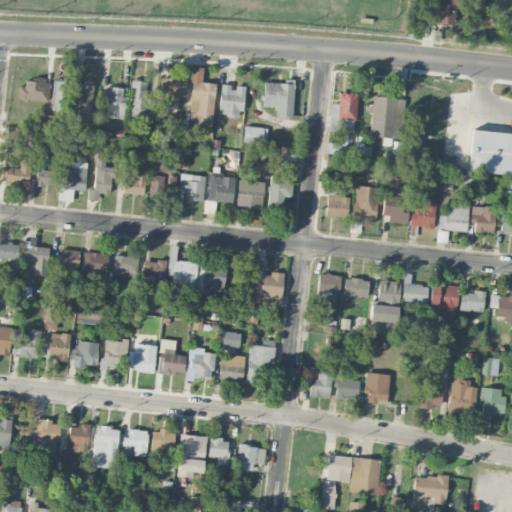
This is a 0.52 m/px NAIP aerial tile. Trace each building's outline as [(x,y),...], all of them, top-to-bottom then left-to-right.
[(458,25),(459,0),(425,0),(424,23),(458,25)] [(189,111),(196,111),(196,125),(212,126),(214,83),(201,82),(202,67),(188,66),(187,81),(191,82),(189,111)] [(186,79),(160,78),(159,108),(177,109),(177,96),(185,96),(186,79)] [(292,117),(293,79),(284,79),(284,83),(263,82),(262,106),(276,107),(276,117),(292,117)] [(47,81),(18,80),(17,99),(47,101),(47,81)] [(93,81),(84,80),(83,84),(72,83),(71,92),(79,93),(76,121),(89,122),(93,81)] [(145,81),(129,80),(128,117),(148,117),(149,98),(145,98),(145,81)] [(66,111),(67,81),(52,81),(51,110),(66,111)] [(244,86),(232,85),(221,84),(218,115),(241,118),(244,86)] [(124,88),(101,87),(100,117),(123,118),(124,88)] [(355,93),(337,93),(337,104),(330,103),(329,132),(342,132),(342,143),(326,142),(326,153),(352,155),(355,93)] [(400,139),(403,98),(372,97),(371,104),(370,104),(368,137),(400,139)] [(267,128),(244,125),(242,142),(264,145),(267,128)] [(468,173),(511,175),(511,133),(471,130),(468,173)] [(30,153),(20,152),(19,168),(10,168),(11,161),(3,161),(1,183),(28,185),(30,153)] [(104,167),(105,159),(95,158),(93,190),(87,189),(87,200),(98,200),(99,193),(110,194),(112,167),(104,167)] [(63,188),(83,190),(86,163),(66,161),(63,188)] [(122,194),(143,195),(144,168),(136,167),(136,179),(122,178),(122,194)] [(149,175),(148,196),(161,197),(161,188),(174,189),(175,168),(161,167),(160,175),(149,175)] [(37,170),(36,185),(54,186),(54,171),(37,170)] [(178,191),(184,191),(183,200),(202,201),(205,176),(180,173),(178,191)] [(232,201),(233,175),(208,174),(207,200),(232,201)] [(282,197),(291,197),(292,179),(269,178),(267,207),(282,208),(282,197)] [(262,181),(237,180),(236,206),(261,207),(262,181)] [(377,187),(354,186),(352,220),(376,221),(377,187)] [(341,191),(328,189),(324,216),(346,219),(349,197),(340,196),(341,191)] [(381,215),(387,215),(387,223),(407,224),(408,197),(382,196),(381,215)] [(416,200),(416,209),(409,209),(409,226),(433,227),(434,198),(425,197),(425,200),(416,200)] [(467,204),(447,204),(447,215),(438,215),(437,230),(466,231),(467,204)] [(469,223),(473,223),(473,232),(493,233),(494,207),(470,206),(469,223)] [(511,214),(501,214),(500,233),(511,233),(511,214)] [(446,243),(447,231),(436,230),(436,242),(446,243)] [(0,259),(17,260),(17,243),(0,242),(0,259)] [(28,262),(28,275),(46,276),(47,247),(22,246),(22,262),(28,262)] [(78,251),(60,249),(57,268),(76,271),(78,251)] [(107,253),(82,252),(81,278),(107,279),(107,253)] [(136,276),(137,256),(113,255),(112,275),(136,276)] [(197,263),(170,259),(167,282),(194,286),(197,263)] [(142,278),(154,278),(154,283),(164,283),(164,261),(142,260),(142,278)] [(224,291),(223,266),(201,267),(202,292),(224,291)] [(257,272),(253,304),(279,307),(283,275),(257,272)] [(338,293),(339,275),(317,274),(317,292),(338,293)] [(426,285),(409,285),(409,274),(402,274),(400,308),(425,309),(426,285)] [(367,280),(343,278),(342,296),(366,298),(367,280)] [(368,320),(395,323),(399,282),(378,280),(376,304),(370,304),(368,320)] [(454,317),(455,286),(429,285),(428,311),(437,311),(437,316),(454,317)] [(483,292),(459,291),(459,310),(482,311),(483,292)] [(488,307),(494,307),(493,316),(503,316),(503,320),(511,320),(511,295),(488,295),(488,307)] [(56,330),(58,306),(45,305),(43,329),(56,330)] [(102,310),(76,308),(76,323),(101,325),(102,310)] [(0,353),(9,354),(11,326),(0,324),(0,353)] [(18,357),(38,357),(39,330),(19,329),(18,357)] [(239,347),(239,333),(221,331),(220,345),(239,347)] [(48,356),(56,356),(56,361),(68,361),(69,334),(49,333),(48,356)] [(103,339),(102,365),(126,366),(127,340),(103,339)] [(157,373),(183,374),(184,355),(174,354),(175,340),(159,339),(157,373)] [(273,340),(261,340),(260,345),(247,344),(246,383),(258,384),(258,368),(272,369),(273,340)] [(73,366),(96,366),(97,342),(74,341),(73,366)] [(132,371),(154,372),(155,345),(134,344),(132,371)] [(436,368),(449,368),(450,349),(437,349),(436,368)] [(191,377),(212,378),(213,354),(192,353),(191,377)] [(244,356),(230,355),(229,359),(220,358),(218,380),(241,382),(244,356)] [(496,375),(498,359),(482,357),(480,373),(496,375)] [(304,386),(309,386),(308,396),(328,398),(331,371),(318,369),(317,379),(305,377),(304,386)] [(366,403),(386,404),(387,374),(364,373),(363,394),(366,394),(366,403)] [(432,409),(432,405),(440,405),(441,383),(437,383),(437,374),(420,374),(419,408),(432,409)] [(334,397),(355,401),(358,381),(337,377),(334,397)] [(475,387),(469,387),(469,378),(449,377),(448,412),(475,413),(475,387)] [(499,388),(480,388),(479,414),(503,415),(504,396),(499,396),(499,388)] [(10,419),(0,418),(0,447),(8,448),(10,419)] [(45,444),(45,452),(56,453),(59,421),(33,419),(30,443),(45,444)] [(67,426),(66,451),(87,452),(88,424),(78,423),(78,427),(67,426)] [(91,467),(115,468),(117,428),(93,426),(91,467)] [(145,456),(146,430),(127,429),(127,437),(122,437),(121,455),(145,456)] [(173,430),(151,429),(150,455),(172,456),(173,430)] [(202,473),(205,437),(180,434),(175,476),(192,478),(193,472),(202,473)] [(216,466),(227,466),(228,439),(208,438),(207,457),(217,457),(216,466)] [(252,464),(263,464),(264,447),(237,446),(236,469),(252,470),(252,464)] [(326,480),(349,481),(349,456),(327,455),(326,480)] [(380,460),(352,456),(347,491),(375,495),(380,460)] [(414,474),(410,506),(425,508),(426,502),(445,504),(448,478),(414,474)] [(334,481),(320,480),(320,508),(334,508),(334,481)] [(1,501),(0,511),(19,511),(20,502),(1,501)] [(37,502),(28,501),(27,511),(50,511),(50,508),(36,508),(37,502)] [(347,511),(363,511),(364,502),(348,501),(347,511)] [(53,511),(78,511),(79,511),(63,510),(64,503),(54,503),(53,511)]
